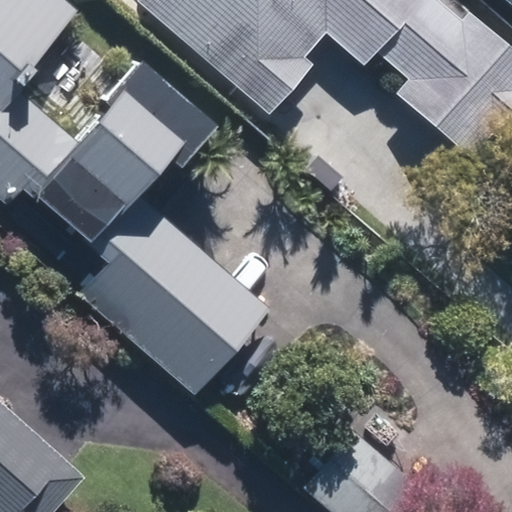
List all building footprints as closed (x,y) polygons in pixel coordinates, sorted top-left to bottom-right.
[(57,297),(176,397),(252,307),(130,205),(196,128),(116,60),(53,134),(0,89),(0,82),(59,13),(43,0),(0,0),(0,193),(85,264),(57,297)] [(133,0),(263,112),(307,60),(298,52),(319,29),(356,62),(368,49),(400,76),(388,89),(463,154),(485,131),(498,143),(511,126),(511,51),(460,6),(452,15),(435,0),(133,0)] [(511,0),(500,0),(511,10),(511,0)] [(45,511),(80,475),(0,402),(0,511),(45,511)] [(334,431),(282,489),(308,511),(375,511),(398,487),(334,431)]
